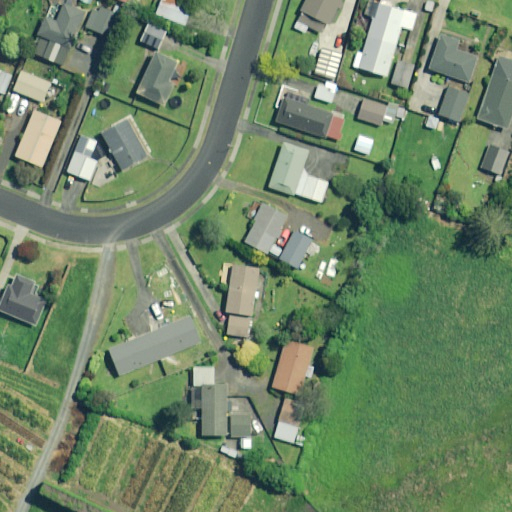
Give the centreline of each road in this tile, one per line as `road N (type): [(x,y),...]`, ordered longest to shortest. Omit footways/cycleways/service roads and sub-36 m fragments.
road 1 (residential): [(0,199),(92,229),(156,214),(188,188),(215,149),(259,0)]
road 2 (track): [(105,228),(39,470),(18,511)]
